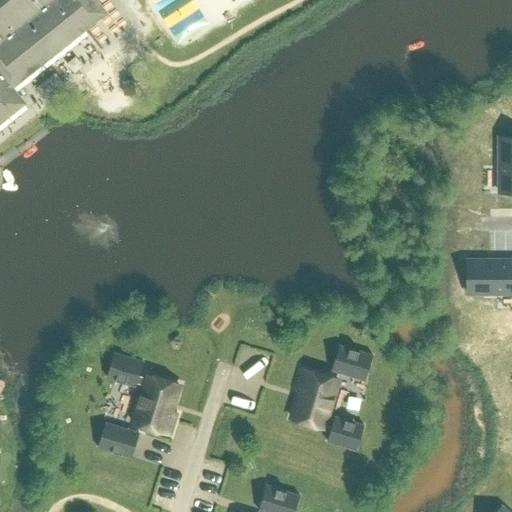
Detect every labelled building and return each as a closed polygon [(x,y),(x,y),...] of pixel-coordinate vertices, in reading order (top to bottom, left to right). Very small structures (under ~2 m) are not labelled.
[(0,0),(0,121),(23,103),(11,87),(104,13),(93,0),(0,0)] [(180,45),(214,29),(199,0),(166,0),(159,4),(180,45)] [(141,94),(140,78),(129,79),(130,94),(141,94)] [(511,135),(498,136),(498,193),(511,192),(511,135)] [(511,259),(466,259),(466,294),(511,293),(511,259)] [(339,345),(331,370),(365,380),(373,355),(339,345)] [(106,377),(127,384),(136,386),(137,382),(144,385),(133,423),(169,434),(175,414),(170,412),(179,385),(147,375),(146,379),(139,376),(143,361),(114,352),(106,377)] [(300,390),(292,418),(323,427),(324,424),(332,426),(327,441),(356,450),(364,425),(335,416),(333,420),(326,418),(338,380),(302,369),(295,389),(300,390)] [(139,433),(105,423),(98,447),(132,458),(139,433)] [(266,485),(258,510),(265,511),(294,511),(300,496),(266,485)]
